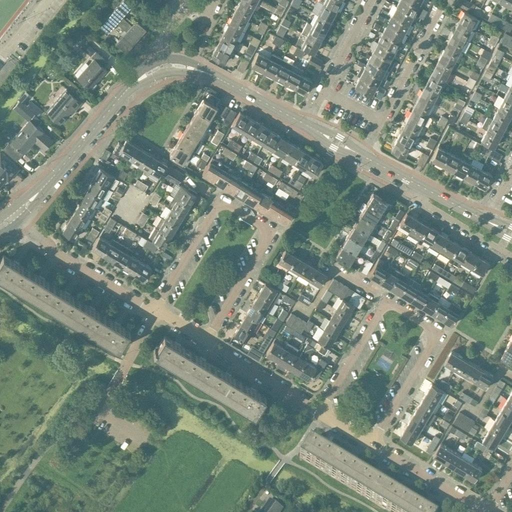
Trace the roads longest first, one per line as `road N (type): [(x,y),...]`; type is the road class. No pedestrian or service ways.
road 1 (residential): [(371,444),(438,332),(385,303),(319,413)]
road 2 (residential): [(206,339),(270,231),(218,199),(156,311)]
road 3 (tertiary): [(164,66),(131,86),(18,213)]
road 4 (residential): [(445,0),(361,157)]
road 5 (residential): [(18,213),(55,254),(156,311)]
road 6 (tertiary): [(305,125),(206,75),(164,66)]
road 7 (residential): [(206,339),(319,413)]
road 8 (residential): [(371,444),(489,509)]
road 9 (residential): [(310,115),(370,0)]
road 10 (residential): [(417,185),(419,200),(511,257)]
